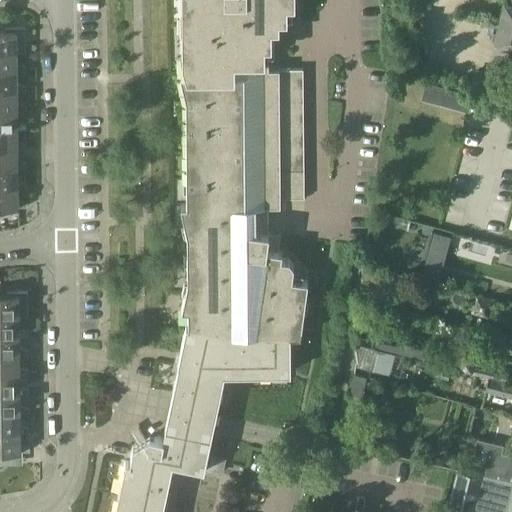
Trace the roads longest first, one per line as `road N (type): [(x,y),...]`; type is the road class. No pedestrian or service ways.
road 1 (residential): [(3,511),(52,496),(66,461),(65,241)]
road 2 (residential): [(65,241),(63,0)]
